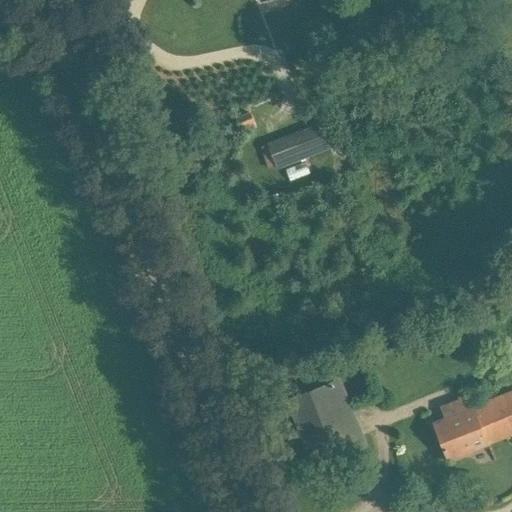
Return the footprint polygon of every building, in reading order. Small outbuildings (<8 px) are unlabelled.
[(250,111),(236,116),(240,126),(253,121),(250,111)] [(303,130),(269,143),(278,166),(329,146),(320,124),(303,130)] [(333,382),(306,392),(288,399),(314,467),(367,447),(350,401),(341,404),(333,382)] [(460,411),(452,414),(434,421),(448,459),(511,433),(511,390),(474,405),(460,411)] [(469,394),(456,400),(460,411),(474,405),(469,394)]
